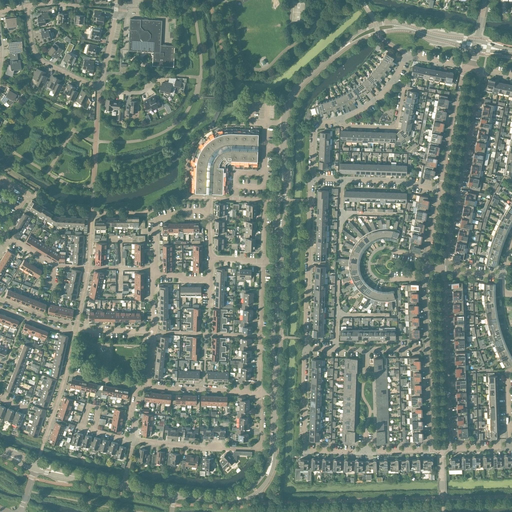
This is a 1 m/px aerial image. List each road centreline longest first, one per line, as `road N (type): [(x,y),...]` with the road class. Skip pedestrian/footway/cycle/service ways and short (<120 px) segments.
road 1 (residential): [(306,347),(312,178)]
road 2 (residential): [(366,451),(303,450),(306,347)]
road 3 (residential): [(259,392),(263,261)]
road 4 (residential): [(312,178),(440,189)]
road 5 (residential): [(456,193),(479,71)]
road 6 (residential): [(464,68),(440,189)]
road 7 (residential): [(27,7),(36,55),(98,85)]
